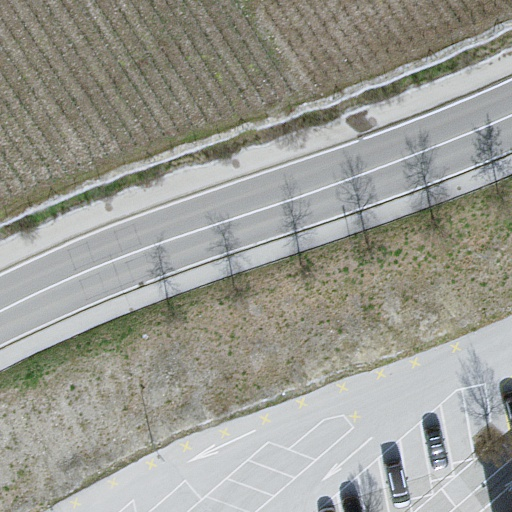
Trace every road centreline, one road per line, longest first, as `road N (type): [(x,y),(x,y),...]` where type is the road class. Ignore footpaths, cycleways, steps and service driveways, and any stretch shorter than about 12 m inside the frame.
road 1 (unknown): [(79,511),(141,472),(281,416),(340,395),(469,369),(290,511)]
road 2 (tertiary): [(0,312),(84,272),(511,115)]
